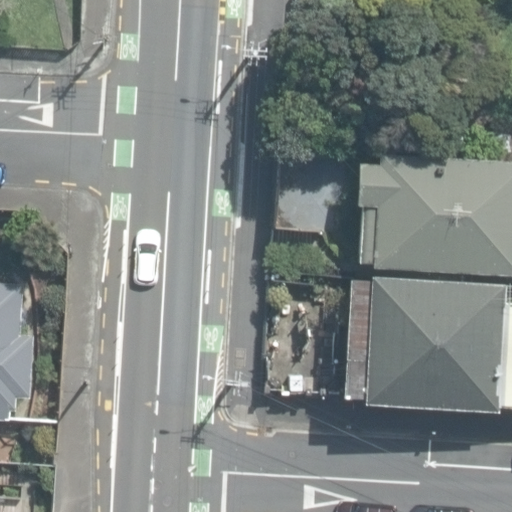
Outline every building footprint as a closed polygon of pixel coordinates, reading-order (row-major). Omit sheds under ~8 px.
[(296,0),(293,31),(371,38),(374,0),(296,0)] [(273,228),(344,232),(349,151),(277,147),(273,228)] [(368,264),(511,269),(511,155),(376,150),(376,160),(354,160),(352,201),(357,201),(355,258),(368,258),(368,264)] [(495,401),(511,401),(511,297),(500,297),(501,278),(367,272),(366,275),(344,274),(338,394),(360,395),(360,399),(495,405),(495,401)] [(0,419),(8,420),(9,411),(16,411),(16,398),(28,398),(32,335),(20,334),(23,286),(0,284),(0,419)]
